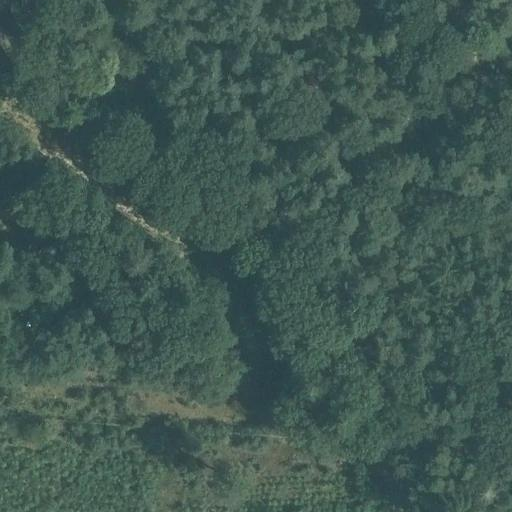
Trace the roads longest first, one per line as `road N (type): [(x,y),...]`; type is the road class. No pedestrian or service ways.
road 1 (unclassified): [(404,511),(353,357),(301,277),(0,37)]
road 2 (track): [(511,160),(200,125),(124,132)]
